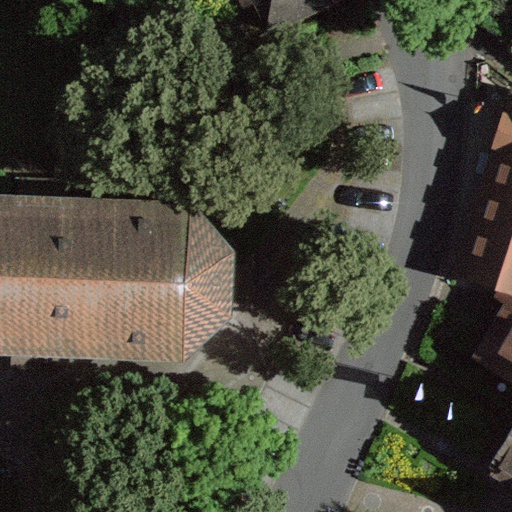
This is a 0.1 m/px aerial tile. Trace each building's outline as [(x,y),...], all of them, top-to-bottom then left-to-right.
[(271,31),(332,0),(241,0),(256,29),(267,23),(271,31)] [(511,121),(463,276),(511,289),(511,121)] [(230,251),(190,206),(0,198),(0,348),(185,354),(230,314),(230,251)] [(511,327),(489,363),(511,378),(511,327)] [(511,427),(490,464),(511,477),(511,427)]
